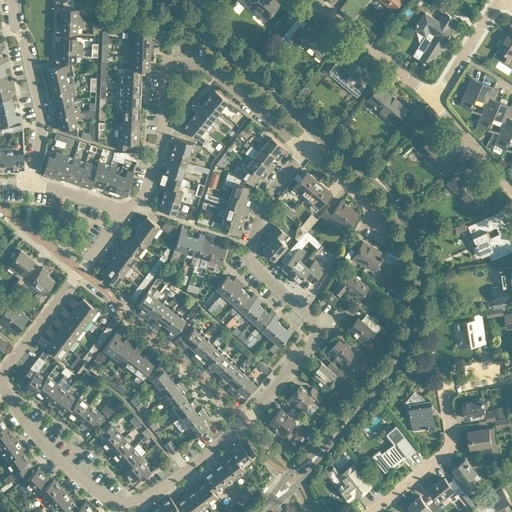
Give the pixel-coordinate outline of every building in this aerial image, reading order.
[(78,7),(75,7),(74,0),(63,3),(64,7),(57,6),(57,12),(61,12),(61,19),(83,20),(84,13),(78,13),(78,7)] [(245,0),(248,3),(247,4),(257,13),(258,11),(266,18),(279,3),(274,0),(245,0)] [(393,11),(402,0),(381,0),(386,4),(393,11)] [(419,47),(414,55),(430,65),(445,41),(446,42),(454,28),(453,28),(458,19),(444,10),(438,20),(425,12),(415,28),(425,34),(424,37),(431,41),(425,50),(419,47)] [(297,16),(296,18),(277,41),(281,44),(291,43),(293,40),(298,44),(303,41),(314,51),(315,55),(320,60),(331,46),(324,40),(326,38),(306,22),(305,23),(297,16)] [(83,26),(83,20),(61,19),(60,26),(56,26),(56,31),(77,32),(77,26),(83,26)] [(501,57),(509,62),(511,56),(511,25),(510,24),(506,31),(508,32),(498,48),(504,52),(501,57)] [(134,38),(134,44),(154,45),(154,39),(150,39),(150,32),(128,31),(128,38),(134,38)] [(60,41),(59,48),(82,49),(82,42),(76,42),(76,36),(56,35),(56,41),(60,41)] [(128,49),(127,56),(149,57),(149,50),(153,50),(154,45),(134,44),(133,50),(128,49)] [(260,54),(265,59),(274,49),(269,45),(260,54)] [(55,60),(56,60),(66,61),(75,62),(75,55),(81,55),(82,49),(59,48),(59,55),(55,55),(55,60)] [(0,62),(8,60),(7,55),(2,56),(0,50),(0,49),(0,62)] [(323,69),(329,75),(330,74),(356,96),(365,85),(362,83),(370,74),(351,59),(346,65),(334,55),(323,69)] [(149,64),(149,57),(127,56),(127,62),(133,63),(133,68),(145,68),(145,69),(153,69),(153,64),(149,64)] [(0,74),(6,73),(4,67),(9,66),(8,60),(0,62),(0,74)] [(45,76),(46,81),(71,76),(74,75),(71,63),(66,64),(66,61),(56,60),(56,66),(47,68),(48,75),(45,76)] [(119,73),(118,80),(124,80),(140,81),(140,74),(145,74),(145,69),(145,68),(133,68),(125,67),(124,74),(119,73)] [(0,86),(14,84),(12,78),(7,79),(6,73),(0,74),(0,86)] [(486,74),(484,78),(493,82),(495,79),(486,74)] [(74,87),(72,81),(71,76),(46,81),(47,86),(51,85),(52,92),(74,87)] [(473,102),(475,97),(487,101),(493,86),(472,77),(461,104),(470,108),(471,105),(472,105),(474,102),(473,102)] [(117,92),(118,92),(140,93),(140,86),(144,86),(144,81),(140,81),(124,80),(124,86),(118,86),(117,92)] [(394,121),(403,111),(403,112),(404,111),(404,110),(406,107),(388,93),(390,90),(380,82),(367,99),(373,104),(372,105),(374,106),(375,105),(394,121)] [(0,99),(11,97),(10,90),(15,89),(14,84),(0,86),(0,99)] [(219,109),(224,104),(235,113),(238,109),(210,86),(207,91),(211,94),(207,99),(219,109)] [(490,121),(492,116),(504,121),(511,106),(493,99),(498,88),(493,86),(487,101),(478,124),(487,127),(489,124),(490,124),(491,122),(490,121)] [(70,100),(76,99),(74,87),(52,92),(54,99),(50,100),(51,105),(70,101),(70,100)] [(118,92),(118,98),(117,104),(139,105),(139,98),(143,99),(144,93),(140,93),(118,92)] [(0,111),(14,109),(11,97),(0,99),(0,111)] [(222,121),(215,115),(219,109),(207,99),(202,104),(198,101),(195,105),(219,125),(222,121)] [(78,105),(72,107),(70,101),(51,105),(52,110),(56,109),(58,116),(79,111),(78,105)] [(143,112),(139,112),(139,105),(117,104),(117,111),(122,111),(122,117),(142,118),(143,112)] [(209,122),(216,128),(219,125),(195,105),(191,109),(195,112),(191,118),(204,128),(209,122)] [(507,140),(510,135),(511,135),(511,118),(511,115),(511,106),(504,121),(495,143),(504,147),(506,143),(507,144),(509,141),(507,140)] [(14,109),(0,111),(0,124),(22,119),(20,113),(15,115),(14,109)] [(79,111),(58,116),(54,117),(57,129),(63,128),(63,131),(77,135),(78,132),(75,119),(85,116),(94,117),(94,116),(95,116),(95,109),(89,109),(79,111)] [(122,129),(138,130),(138,123),(142,123),(142,118),(122,117),(122,122),(116,122),(116,129),(122,129)] [(207,140),(199,134),(204,128),(191,118),(183,127),(203,144),(207,140)] [(246,129),(250,133),(255,126),(251,123),(246,129)] [(21,124),(1,128),(2,134),(3,134),(22,130),(21,124)] [(142,135),(142,130),(138,130),(122,129),(122,135),(116,134),(115,147),(119,147),(129,148),(129,142),(137,142),(138,135),(142,135)] [(267,140),(263,145),(276,156),(280,151),(284,154),(288,150),(263,130),(260,133),(260,134),(267,140)] [(54,139),(66,142),(68,137),(56,133),(54,139)] [(489,142),(487,147),(492,150),(498,136),(494,134),(490,142),(489,142)] [(175,143),(173,149),(188,154),(191,147),(200,150),(201,145),(172,135),(170,141),(175,143)] [(432,137),(417,150),(423,157),(425,155),(436,167),(438,165),(445,173),(458,162),(445,147),(443,149),(432,137)] [(246,141),(243,144),(248,148),(248,149),(272,169),(275,164),(271,161),(276,156),(263,145),(258,151),(251,145),(246,141)] [(12,147),(3,147),(4,169),(13,169),(13,167),(24,167),(23,152),(12,153),(12,147)] [(209,168),(196,163),(195,164),(186,161),(188,154),(173,149),(171,155),(166,154),(164,159),(194,168),(207,173),(209,168)] [(245,152),(252,158),(247,164),(260,175),(264,170),(268,173),(272,169),(248,149),(245,152)] [(48,173),(55,175),(62,154),(56,152),(54,157),(48,156),(42,175),(47,176),(48,173)] [(139,152),(127,152),(125,157),(137,161),(136,160),(139,152)] [(68,156),(65,155),(62,154),(55,175),(62,177),(61,181),(66,182),(67,179),(72,163),(71,163),(66,161),(68,156)] [(216,162),(222,168),(228,160),(222,155),(216,162)] [(66,182),(72,184),(77,186),(79,182),(78,182),(83,167),(85,162),(73,158),(71,163),(72,163),(67,179),(66,182)] [(207,173),(194,168),(164,159),(162,164),(167,166),(165,172),(181,177),(183,170),(192,173),(193,172),(206,177),(207,173)] [(95,171),(96,165),(85,161),(85,162),(83,167),(78,182),(79,182),(77,186),(89,190),(90,186),(92,182),(91,182),(95,171)] [(108,171),(110,165),(98,161),(96,165),(95,171),(91,182),(92,182),(90,186),(102,190),(103,186),(108,171)] [(242,180),(242,179),(243,177),(252,184),(260,175),(247,164),(243,170),(238,166),(232,173),(228,171),(242,180)] [(116,167),(110,165),(108,171),(103,186),(110,188),(108,192),(114,194),(120,174),(114,172),(116,167)] [(125,176),(120,174),(114,194),(118,195),(120,191),(126,194),(133,173),(127,171),(125,176)] [(215,187),(219,173),(212,171),(208,185),(215,187)] [(242,180),(228,171),(224,183),(233,186),(231,193),(247,198),(251,186),(241,183),(242,180)] [(297,195),(299,191),(306,197),(319,181),(306,171),(301,177),(299,180),(297,182),(291,190),(297,195)] [(165,172),(161,183),(186,191),(187,191),(188,187),(179,184),(181,177),(165,172)] [(457,190),(473,207),(487,194),(471,176),(464,183),(456,174),(447,183),(455,192),(457,190)] [(315,210),(331,191),(319,181),(306,197),(313,202),(310,206),(315,210)] [(179,201),(184,203),(187,196),(197,200),(198,195),(195,194),(187,191),(186,191),(161,183),(160,189),(165,190),(163,196),(179,202),(179,201)] [(195,194),(198,195),(200,196),(204,184),(198,183),(195,194)] [(204,197),(212,200),(218,202),(248,211),(250,206),(245,205),(247,198),(231,193),(229,200),(205,193),(204,197)] [(176,209),(179,202),(163,196),(161,203),(156,201),(154,207),(184,217),(185,212),(176,209)] [(226,209),(223,216),(239,221),(241,215),(246,217),(248,211),(218,202),(212,200),(210,204),(226,209)] [(282,200),(277,206),(290,217),(294,211),(282,200)] [(346,226),(357,213),(341,200),(336,206),(330,202),(320,214),(330,222),(335,216),(346,226)] [(311,214),(301,226),(307,230),(307,231),(310,227),(317,219),(311,214)] [(137,218),(134,222),(152,236),(159,225),(147,216),(142,221),(137,218)] [(237,227),(239,221),(223,216),(221,223),(212,220),(211,225),(240,235),(242,229),(237,227)] [(488,216),(479,220),(475,222),(480,233),(474,236),(482,255),(488,252),(492,260),(497,257),(505,254),(511,250),(511,244),(506,231),(511,228),(511,224),(510,220),(504,222),(502,217),(491,222),(488,216)] [(136,230),(132,235),(144,245),(152,236),(134,222),(131,226),(136,230)] [(177,225),(165,222),(161,227),(173,237),(177,225)] [(455,227),(458,233),(467,229),(464,223),(455,227)] [(262,249),(274,259),(286,245),(281,239),(286,234),(276,225),(269,233),(271,234),(268,237),(271,240),(262,249)] [(179,249),(186,251),(191,235),(185,233),(187,228),(181,227),(178,236),(171,257),(176,258),(179,249)] [(291,256),(281,266),(292,276),(303,263),(298,259),(305,252),(300,247),(308,239),(312,235),(311,234),(307,231),(307,230),(287,252),(291,256)] [(193,254),(190,263),(195,264),(204,234),(199,233),(197,238),(191,235),(186,251),(193,254)] [(199,266),(202,257),(209,259),(214,243),(208,241),(209,236),(204,234),(195,264),(199,266)] [(124,245),(137,255),(144,245),(132,235),(127,241),(122,237),(119,241),(124,245)] [(353,257),(373,270),(382,255),(369,247),(370,245),(363,241),(353,257)] [(226,247),(214,243),(209,259),(216,261),(213,270),(218,272),(226,247)] [(112,251),(130,265),(137,255),(124,245),(120,251),(115,247),(112,251)] [(350,246),(344,256),(348,258),(354,249),(350,246)] [(170,250),(167,248),(160,257),(165,261),(167,258),(170,250)] [(6,295),(11,298),(19,288),(34,268),(30,265),(33,260),(20,250),(10,264),(16,269),(13,273),(19,277),(6,295)] [(114,259),(109,265),(122,275),(130,265),(112,251),(108,255),(114,259)] [(160,257),(152,267),(157,271),(165,261),(160,257)] [(314,260),(308,268),(303,263),(292,276),(302,285),(309,277),(313,280),(324,269),(316,262),(314,260)] [(115,284),(122,275),(109,265),(105,270),(100,266),(97,271),(115,284)] [(511,265),(500,267),(502,287),(493,288),(495,302),(511,299),(511,265)] [(19,288),(24,292),(29,286),(31,284),(38,290),(34,295),(39,298),(43,293),(54,279),(46,273),(48,271),(43,267),(39,272),(34,268),(19,288)] [(157,271),(152,267),(145,277),(150,280),(157,271)] [(359,299),(369,287),(349,270),(339,282),(333,290),(339,295),(345,288),(359,299)] [(167,284),(169,280),(160,274),(157,277),(167,284)] [(210,305),(213,308),(218,303),(240,279),(236,276),(232,280),(227,275),(216,287),(222,293),(210,305)] [(145,277),(138,286),(142,290),(150,280),(145,277)] [(199,290),(193,287),(195,281),(190,279),(186,289),(189,291),(197,295),(199,290)] [(244,283),(240,279),(218,303),(222,306),(229,299),(234,304),(245,291),(240,287),(244,283)] [(172,283),(169,286),(177,292),(179,288),(172,283)] [(135,300),(142,290),(138,286),(130,296),(135,300)] [(389,287),(385,293),(392,297),(396,291),(389,287)] [(138,312),(143,316),(157,298),(152,294),(153,292),(148,288),(137,303),(142,307),(138,312)] [(186,294),(179,288),(177,292),(183,297),(186,294)] [(233,316),(236,319),(258,296),(254,292),(250,296),(245,291),(234,304),(240,309),(233,316)] [(240,322),(246,315),(252,320),(263,308),(258,303),(262,299),(258,296),(236,319),(240,322)] [(83,298),(75,308),(89,319),(97,309),(83,298)] [(162,301),(157,298),(143,316),(148,320),(152,314),(156,318),(166,305),(168,303),(163,299),(162,301)] [(0,317),(0,325),(3,322),(10,327),(13,323),(17,327),(25,316),(18,311),(21,307),(13,300),(0,317)] [(218,303),(213,308),(217,312),(222,306),(218,303)] [(161,322),(166,325),(178,310),(173,307),(171,309),(166,305),(156,318),(152,323),(157,327),(161,322)] [(487,317),(503,314),(502,307),(486,310),(487,317)] [(68,317),(82,328),(89,319),(75,308),(68,317)] [(240,332),(237,335),(246,344),(275,312),(271,308),(268,312),(263,308),(252,320),(257,325),(251,332),(250,332),(246,337),(240,332)] [(182,314),(178,310),(166,325),(170,328),(166,334),(171,338),(185,320),(181,316),(182,314)] [(246,344),(249,347),(264,331),(270,337),(281,324),(276,319),(279,316),(275,312),(246,344)] [(367,333),(372,337),(379,328),(384,333),(387,330),(366,313),(361,320),(357,317),(348,328),(361,340),(367,333)] [(467,321),(457,322),(459,336),(460,335),(461,339),(460,339),(460,341),(461,341),(462,345),(476,343),(478,342),(485,341),(483,332),(482,322),(482,319),(481,314),(469,316),(470,321),(467,321)] [(60,327),(74,338),(82,328),(68,317),(60,327)] [(111,320),(108,324),(113,328),(116,323),(111,320)] [(108,324),(104,330),(109,333),(113,328),(108,324)] [(286,328),(281,324),(270,337),(275,341),(269,348),(272,352),(294,328),(289,324),(286,328)] [(60,327),(53,337),(67,348),(74,338),(60,327)] [(187,343),(192,347),(204,333),(200,329),(198,331),(193,327),(186,335),(181,331),(174,340),(183,348),(187,343)] [(96,339),(101,343),(109,333),(104,330),(96,339)] [(103,348),(113,355),(124,341),(113,333),(103,348)] [(209,337),(204,333),(192,347),(196,351),(191,356),(196,360),(211,344),(207,339),(209,337)] [(64,361),(71,351),(67,348),(53,337),(49,342),(41,336),(38,341),(60,358),(64,361)] [(349,347),(339,338),(329,350),(344,363),(351,354),(357,359),(364,350),(353,341),(349,347)] [(96,339),(89,349),(93,353),(101,343),(96,339)] [(113,355),(123,363),(133,349),(124,341),(113,355)] [(205,359),(209,363),(220,352),(222,350),(213,342),(211,344),(196,360),(201,364),(205,359)] [(89,349),(81,359),(86,362),(93,353),(89,349)] [(123,363),(132,370),(143,356),(133,349),(123,363)] [(48,354),(43,350),(39,356),(44,359),(48,354)] [(214,367),(219,371),(231,358),(222,350),(220,352),(209,363),(205,368),(209,372),(214,367)] [(46,377),(37,371),(45,361),(39,356),(23,376),(27,380),(22,387),(33,395),(35,392),(34,392),(46,377)] [(137,374),(133,379),(138,383),(153,364),(143,356),(132,370),(137,374)] [(158,388),(171,378),(176,374),(172,369),(167,373),(164,368),(168,363),(162,358),(156,366),(147,378),(152,385),(154,383),(158,388)] [(238,368),(238,367),(234,364),(235,362),(231,358),(219,371),(222,375),(218,380),(223,384),(227,379),(238,368)] [(74,369),(79,372),(86,362),(81,359),(74,369)] [(312,376),(327,389),(333,381),(335,383),(344,373),(334,364),(329,368),(320,361),(314,368),(317,370),(312,376)] [(88,367),(98,375),(102,370),(92,362),(88,367)] [(227,388),(232,393),(247,376),(242,372),(244,370),(239,366),(238,367),(238,368),(227,379),(231,383),(227,388)] [(98,375),(108,382),(111,377),(102,370),(98,375)] [(34,392),(35,392),(44,400),(57,383),(47,375),(46,377),(34,392)] [(251,380),(247,376),(232,393),(236,397),(241,392),(245,396),(258,382),(253,378),(251,380)] [(108,382),(117,390),(121,385),(111,377),(108,382)] [(160,394),(161,393),(165,398),(184,383),(180,378),(174,382),(171,378),(158,388),(156,389),(160,394)] [(57,383),(44,400),(54,407),(67,391),(57,383)] [(169,403),(167,404),(170,409),(185,397),(182,393),(187,388),(184,383),(165,398),(169,403)] [(127,397),(131,392),(121,385),(117,390),(127,397)] [(303,409),(311,400),(316,404),(322,396),(312,387),(309,392),(300,385),(289,398),(303,409)] [(429,428),(429,427),(435,426),(431,400),(428,401),(415,390),(408,398),(406,401),(408,414),(411,414),(413,429),(427,427),(427,428),(429,428)] [(66,413),(77,398),(67,391),(54,407),(64,416),(66,413)] [(77,398),(66,413),(76,421),(89,404),(79,396),(77,398)] [(179,417),(193,407),(198,403),(194,397),(189,401),(185,397),(170,409),(174,413),(176,412),(179,417)] [(100,410),(107,416),(116,406),(107,399),(100,410)] [(495,420),(495,419),(493,411),(485,412),(483,399),(464,402),(466,418),(479,416),(480,422),(495,420)] [(381,401),(377,406),(381,411),(385,407),(381,401)] [(99,412),(89,404),(76,421),(86,429),(91,422),(96,425),(104,416),(99,412)] [(173,422),(180,431),(187,426),(205,412),(201,407),(196,411),(193,407),(179,417),(177,418),(173,422)] [(274,429),(282,435),(284,433),(286,435),(294,425),(296,427),(304,417),(294,409),(289,415),(280,408),(269,422),(274,426),(274,427),(275,428),(274,429)] [(209,417),(205,412),(187,426),(190,431),(189,433),(193,438),(207,426),(204,421),(209,417)] [(0,433),(9,427),(1,418),(1,417),(0,418),(0,433)] [(504,432),(510,431),(510,425),(509,418),(494,420),(495,427),(504,426),(504,432)] [(106,436),(99,441),(108,451),(124,436),(115,427),(111,423),(102,431),(106,436)] [(379,450),(372,456),(385,472),(392,466),(407,454),(408,456),(416,449),(409,441),(405,436),(396,425),(391,429),(388,425),(383,428),(387,432),(395,443),(382,454),(379,450)] [(0,449),(16,438),(9,427),(0,433),(0,449)] [(486,445),(487,452),(497,450),(494,427),(468,431),(471,447),(486,445)] [(124,436),(108,451),(116,460),(132,445),(124,436)] [(24,448),(16,438),(0,449),(0,451),(6,460),(7,460),(21,449),(21,450),(24,448)] [(164,443),(171,453),(177,449),(170,439),(164,443)] [(232,453),(242,466),(252,459),(252,458),(256,455),(249,445),(244,449),(239,442),(229,450),(232,454),(232,453)] [(125,470),(139,458),(141,456),(132,445),(116,460),(125,469),(125,470)] [(21,449),(7,460),(6,460),(4,462),(12,472),(3,478),(7,484),(30,466),(27,461),(29,460),(21,450),(21,449)] [(245,470),(242,466),(232,453),(232,454),(222,461),(235,478),(245,470)] [(139,458),(125,470),(125,469),(123,471),(131,481),(138,475),(142,480),(151,472),(147,467),(139,458)] [(457,473),(453,477),(454,479),(465,492),(475,484),(474,482),(470,477),(476,472),(477,472),(472,466),(466,458),(453,468),(457,473)] [(235,478),(222,461),(212,469),(225,486),(235,478)] [(356,494),(357,497),(372,485),(354,463),(341,474),(334,466),(327,472),(339,487),(349,500),(356,494)] [(32,490),(36,495),(38,493),(45,487),(41,483),(47,477),(38,467),(23,482),(32,491),(32,490)] [(205,480),(215,493),(225,486),(212,469),(202,477),(205,481),(205,480)] [(470,509),(475,505),(465,492),(454,479),(450,483),(445,477),(437,483),(436,482),(430,487),(440,500),(448,494),(451,498),(457,493),(460,496),(460,495),(470,509)] [(38,493),(47,502),(62,488),(53,479),(45,487),(38,493)] [(205,480),(205,481),(195,488),(208,505),(219,497),(215,493),(205,480)] [(47,502),(56,511),(71,497),(62,488),(47,502)] [(199,511),(208,505),(195,488),(185,496),(197,511),(199,511)] [(503,488),(489,496),(489,497),(496,509),(497,511),(500,511),(507,509),(505,506),(511,502),(503,488)] [(240,506),(250,498),(246,493),(236,501),(240,506)] [(415,500),(408,505),(413,511),(444,511),(434,500),(428,505),(420,495),(415,499),(415,500)] [(181,511),(175,503),(170,496),(160,504),(166,511),(181,511)] [(181,511),(197,511),(185,496),(175,503),(181,511)] [(56,511),(73,511),(79,506),(71,497),(56,511)] [(475,505),(479,511),(491,511),(496,509),(489,497),(475,505)] [(79,506),(73,511),(91,511),(94,510),(85,500),(79,506)]
